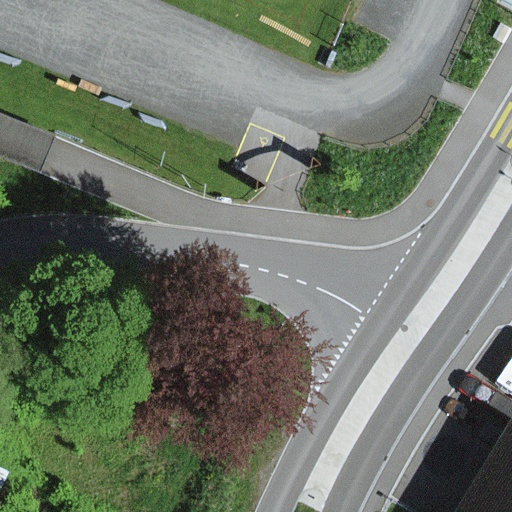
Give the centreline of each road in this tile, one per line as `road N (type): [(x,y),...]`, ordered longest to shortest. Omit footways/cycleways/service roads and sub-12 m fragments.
road 1 (track): [(439,0),(395,92),(356,110),(68,0)]
road 2 (residential): [(351,426),(460,264)]
